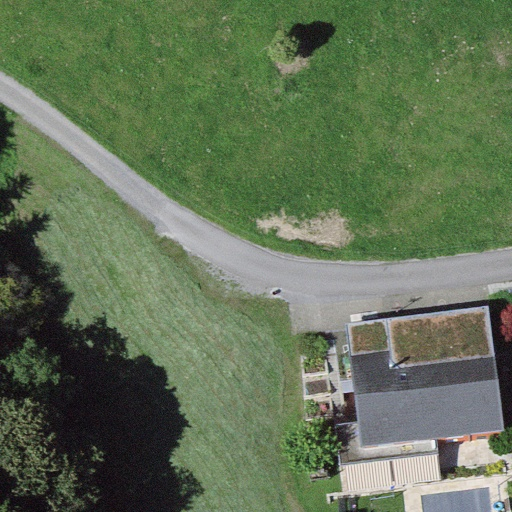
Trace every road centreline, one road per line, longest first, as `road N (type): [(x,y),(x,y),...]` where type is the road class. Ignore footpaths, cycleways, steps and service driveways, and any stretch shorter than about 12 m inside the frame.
road 1 (residential): [(511,262),(373,281),(304,280),(236,258),(159,213)]
road 2 (track): [(159,213),(0,92)]
